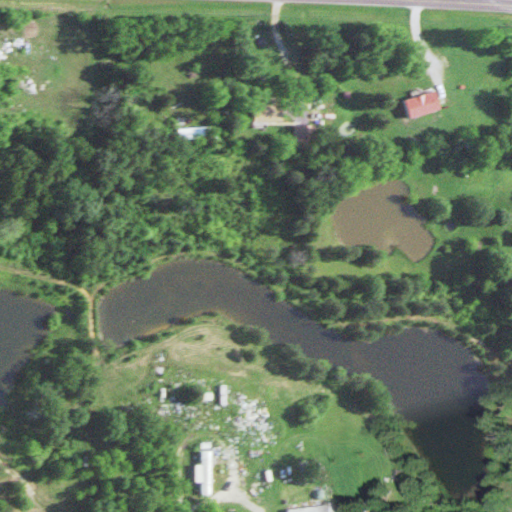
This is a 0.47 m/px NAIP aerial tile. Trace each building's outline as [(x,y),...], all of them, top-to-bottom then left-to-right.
[(415,116),(445,107),(440,89),(409,98),(415,116)] [(257,120),(285,119),(284,95),(256,96),(257,120)] [(298,123),(298,143),(317,143),(318,123),(298,123)] [(182,139),(215,135),(214,124),(181,128),(182,139)] [(215,449),(205,449),(206,463),(199,463),(200,481),(206,481),(206,494),(216,493),(215,449)] [(292,511),(343,511),(342,502),(292,508),(292,511)]
